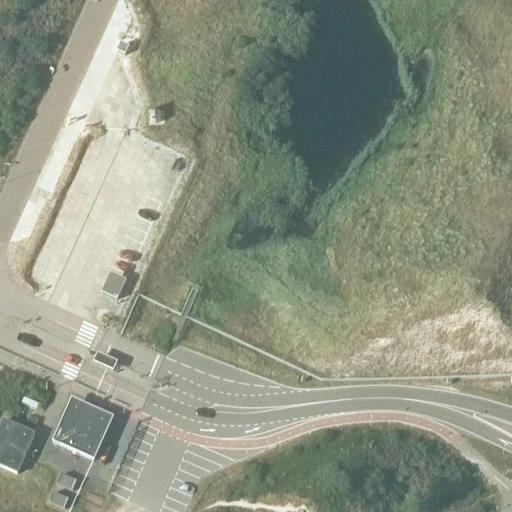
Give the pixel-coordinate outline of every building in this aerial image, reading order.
[(117,366),(101,358),(98,366),(114,373),(117,366)] [(100,446),(95,444),(106,420),(75,406),(65,430),(59,428),(52,443),(92,461),(100,446)] [(3,422),(0,427),(0,468),(17,476),(34,436),(3,422)] [(61,476),(56,487),(71,493),(75,482),(61,476)] [(53,495),(48,505),(62,511),(66,501),(53,495)]
